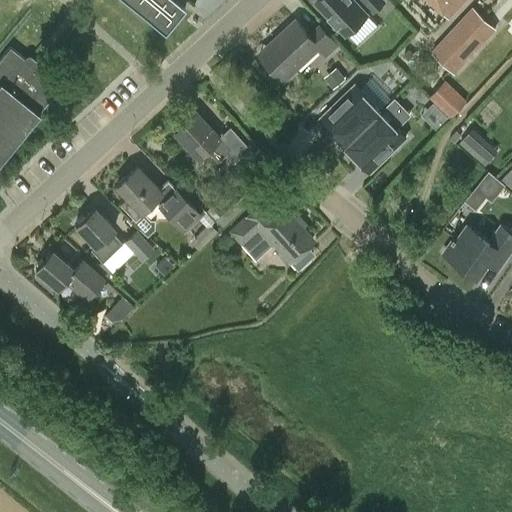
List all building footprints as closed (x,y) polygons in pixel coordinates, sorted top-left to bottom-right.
[(123,0),(164,33),(184,9),(173,0),(123,0)] [(385,1),(384,0),(316,0),(346,33),(373,8),(375,10),(385,1)] [(463,0),(431,0),(448,16),(463,0)] [(473,6),(431,51),(455,73),(497,28),(473,6)] [(320,22),(308,33),(295,19),(281,32),(284,35),(262,55),(284,79),(319,47),(327,57),(340,45),(320,22)] [(0,57),(0,158),(59,87),(40,71),(32,65),(9,46),(0,57)] [(324,74),(333,86),(346,76),(337,64),(324,74)] [(468,99),(446,79),(429,96),(451,117),(468,99)] [(346,111),(328,127),(331,129),(328,132),(338,143),(341,140),(345,144),(380,110),(355,84),(337,101),(346,111)] [(406,137),(380,110),(345,144),(349,149),(347,151),(357,162),(359,159),(362,162),(379,145),(388,154),(406,137)] [(230,125),(218,136),(195,111),(172,132),(196,158),(206,149),(217,161),(225,154),(232,162),(249,147),(230,125)] [(493,152),(477,138),(466,150),(482,164),(493,152)] [(167,179),(158,188),(136,165),(115,186),(125,197),(119,203),(135,220),(142,213),(140,211),(153,199),(183,232),(201,215),(167,179)] [(511,166),(501,180),(511,189),(511,166)] [(270,180),(261,169),(252,177),(261,188),(270,180)] [(475,207),(486,194),(477,187),(467,200),(475,207)] [(281,205),(271,214),(260,200),(243,215),(244,216),(228,229),(241,245),(258,231),(269,245),(273,242),(289,259),(298,268),(315,253),(306,244),(312,239),(281,205)] [(121,242),(111,231),(114,228),(93,207),(74,225),(94,246),(91,248),(101,260),(121,242)] [(198,250),(217,231),(209,222),(195,235),(197,236),(191,242),(198,250)] [(511,229),(501,222),(488,240),(467,225),(457,238),(454,236),(451,239),(452,240),(443,252),(478,277),(488,263),(497,270),(511,250),(511,229)] [(153,246),(135,227),(123,239),(141,258),(153,246)] [(82,256),(72,268),(51,250),(35,269),(39,273),(35,277),(49,290),(53,286),(56,288),(64,280),(85,299),(105,276),(82,256)] [(121,294),(105,314),(117,324),(133,303),(121,294)]
